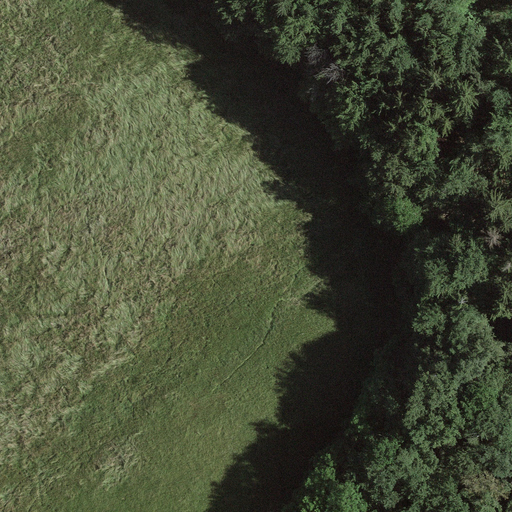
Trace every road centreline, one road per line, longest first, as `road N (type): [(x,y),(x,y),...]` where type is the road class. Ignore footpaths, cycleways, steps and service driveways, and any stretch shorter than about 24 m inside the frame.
road 1 (track): [(264,0),(406,194),(454,198),(511,145)]
road 2 (track): [(469,324),(425,261),(430,336),(409,397),(333,511)]
road 3 (unknown): [(511,378),(487,364),(469,324),(479,230),(463,190)]
